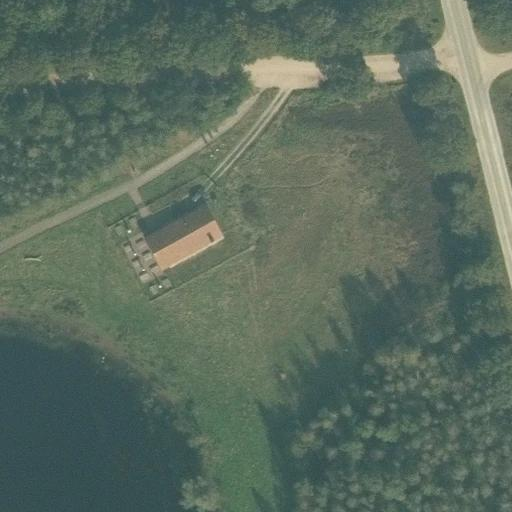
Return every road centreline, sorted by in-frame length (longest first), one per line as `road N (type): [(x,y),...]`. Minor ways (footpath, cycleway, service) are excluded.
road 1 (track): [(0,252),(186,159),(277,71)]
road 2 (track): [(277,71),(0,89)]
road 3 (tertiary): [(511,245),(453,0)]
road 4 (track): [(468,62),(277,71)]
